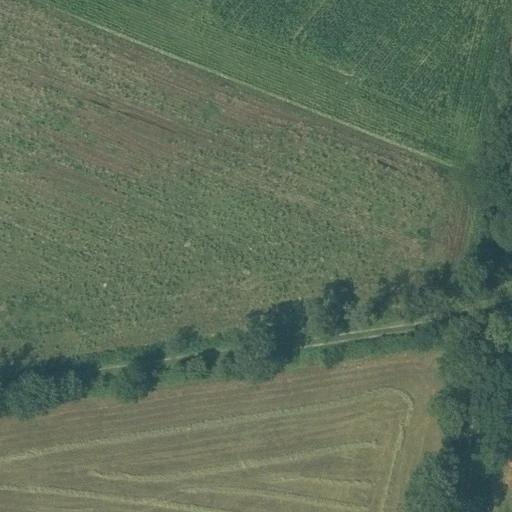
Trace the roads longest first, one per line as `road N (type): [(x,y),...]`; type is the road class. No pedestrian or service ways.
road 1 (track): [(0,389),(490,316)]
road 2 (track): [(455,511),(490,316)]
